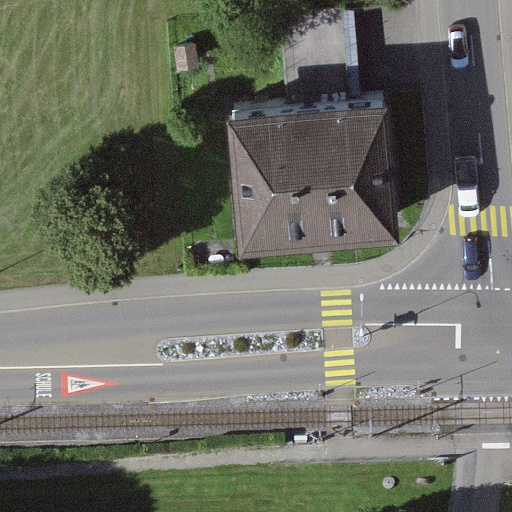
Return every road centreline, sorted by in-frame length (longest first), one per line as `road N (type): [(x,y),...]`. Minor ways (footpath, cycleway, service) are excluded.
road 1 (secondary): [(0,363),(338,339),(493,338)]
road 2 (tertiary): [(493,338),(470,0)]
road 3 (residential): [(472,511),(493,338)]
